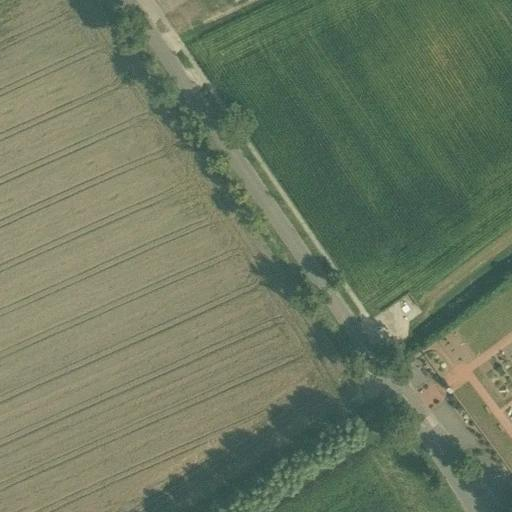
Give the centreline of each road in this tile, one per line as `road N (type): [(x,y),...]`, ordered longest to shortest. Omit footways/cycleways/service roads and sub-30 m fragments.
road 1 (unclassified): [(127,0),(474,511)]
road 2 (track): [(387,379),(200,511)]
